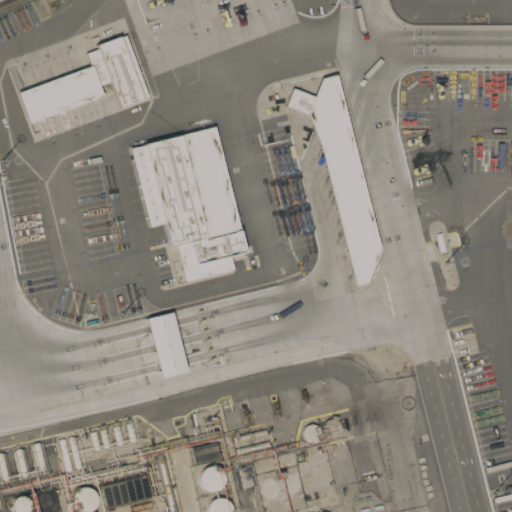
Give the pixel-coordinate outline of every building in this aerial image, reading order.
[(16,93),(89,67),(84,54),(95,50),(93,45),(125,34),(149,101),(117,112),(107,84),(97,87),(100,96),(27,122),(16,93)] [(333,77),(375,249),(363,282),(353,285),(318,149),(305,115),(283,106),(290,89),(312,98),(319,80),(333,77)] [(214,123),(245,250),(228,254),(232,272),(183,284),(173,246),(168,247),(162,223),(146,226),(126,145),(214,123)] [(169,312),(183,372),(160,378),(145,317),(169,312)] [(335,436),(334,437),(333,438),(331,439),(330,439),(328,439),(327,439),(325,438),(324,437),(322,436),(321,435),(321,434),(320,432),(320,431),(320,429),(320,427),(321,426),(321,425),(322,423),(324,422),(325,421),(326,421),(328,421),(330,421),(331,421),(333,421),(334,422),(335,423),(336,424),(337,426),(338,427),(338,429),(338,431),(338,432),(337,434),(336,435),(335,436)] [(125,424),(127,424),(129,423),(130,424),(131,424),(135,441),(134,442),(131,443),(129,443),(128,442),(125,425),(125,424)] [(317,438),(316,440),(315,441),(314,442),(313,443),(311,443),(309,443),(308,443),(306,443),(305,442),(303,441),(302,440),(301,439),(301,438),(300,436),(300,435),(300,433),(300,431),(301,430),(302,428),(303,427),(304,426),(305,426),(307,425),(309,425),(310,425),(312,425),(313,426),(315,427),(316,428),(317,429),(318,430),(318,432),(318,434),(318,435),(318,437),(317,438)] [(112,427),(114,427),(116,427),(117,427),(118,428),(121,444),(120,446),(119,446),(117,446),(116,446),(115,446),(111,428),(112,427)] [(99,430),(101,430),(103,430),(104,430),(105,431),(108,447),(107,449),(105,449),(104,449),(102,449),(98,431),(99,430)] [(262,430),(263,431),(264,432),(265,434),(264,436),(233,443),(232,442),(231,440),(231,439),(232,437),(262,430)] [(90,433),(92,432),(94,432),(95,433),(99,450),(95,451),(93,451),(89,434),(90,433)] [(68,438),(69,437),(72,437),(73,438),(80,468),(78,469),(77,470),(75,470),(74,469),(67,439),(68,438)] [(59,440),(60,439),(62,439),(64,440),(71,471),(69,472),(67,472),(65,472),(64,471),(58,441),(59,440)] [(265,442),(266,443),(267,444),(267,446),(267,448),(266,448),(236,455),(235,455),(235,453),(234,451),(234,450),(235,449),(265,442)] [(33,444),(35,443),(36,443),(37,444),(43,469),(42,471),(41,471),(39,471),(38,471),(37,470),(31,445),(33,444)] [(212,443),(216,459),(192,464),(188,449),(212,443)] [(16,450),(18,450),(20,451),(25,475),(23,477),(20,477),(19,476),(14,451),(16,450)] [(174,511),(165,511),(154,459),(154,457),(155,456),(156,455),(157,455),(159,455),(160,456),(161,456),(162,458),(174,511)] [(220,485),(219,487),(217,489),(215,490),(213,491),(211,492),(209,492),(207,492),(204,491),(202,491),(201,489),(199,488),(198,486),(197,484),(196,482),(196,479),(196,477),(196,475),(197,473),(199,471),(200,469),(202,468),(204,467),(206,466),(208,466),(211,466),(213,467),(215,468),(217,469),(218,470),(220,472),(221,474),(221,477),(222,479),(222,481),(221,483),(220,485)] [(298,490),(297,492),(295,493),(294,493),(292,494),(291,494),(289,494),(287,493),(286,493),(284,492),(283,491),(282,489),(281,488),(281,486),(281,484),(281,483),(281,481),(282,480),(283,478),(284,477),(285,476),(287,475),(289,475),(290,475),(292,475),(294,475),(295,476),(296,477),(298,478),(299,479),(299,481),(300,482),(300,484),(300,486),(300,487),(299,489),(298,490)] [(277,495),(276,496),(274,497),(273,498),(271,498),(270,499),(268,499),(266,498),(265,498),(264,497),(262,496),(261,494),(260,493),(260,491),(260,490),(260,488),(260,486),(261,485),(261,484),(263,482),(264,481),(265,480),(267,480),(269,480),(270,480),(272,480),(273,481),(275,481),(276,483),(277,484),(278,485),(278,487),(279,489),(279,490),(278,492),(278,493),(277,495)] [(89,511),(87,511),(76,511),(75,511),(73,509),(72,508),(71,506),(70,504),(70,502),(70,500),(70,498),(71,496),(72,494),(73,492),(75,491),(77,490),(79,489),(81,489),(83,489),(85,489),(87,490),(89,491),(91,492),(92,494),(93,496),(94,498),(94,500),(94,502),(94,504),(93,506),(92,508),(90,510),(89,511)] [(50,509),(49,510),(47,510),(46,510),(44,510),(42,510),(41,509),(39,508),(38,507),(37,506),(37,504),(36,503),(36,501),(36,499),(36,498),(37,496),(38,495),(39,494),(40,493),(42,492),(43,492),(45,492),(47,492),(48,492),(50,493),(51,494),(52,495),(53,496),(54,498),(54,499),(55,501),(55,502),(54,504),(54,505),(53,507),(52,508),(50,509)] [(288,511),(287,511),(286,510),(286,508),(285,506),(285,505),(286,503),(286,501),(287,500),(288,499),(290,498),(291,497),(293,496),(294,496),(296,496),(298,497),(299,497),(301,498),(302,499),(303,501),(304,502),(304,504),(304,505),(304,507),(304,509),(303,510),(302,511),(288,511)] [(13,511),(12,509),(12,508),(12,506),(12,504),(12,503),(13,501),(14,500),(15,499),(17,498),(18,498),(20,497),(21,497),(23,497),(24,498),(26,499),(27,500),(28,501),(29,502),(30,504),(30,505),(30,507),(30,509),(29,510),(29,511),(13,511)] [(204,511),(204,509),(204,507),(205,505),(206,503),(208,501),(210,500),(212,499),(214,498),(216,498),(219,498),(221,499),(223,500),(225,501),(226,503),(228,504),(229,506),(229,509),(230,511),(229,511),(204,511)] [(265,511),(265,510),(265,509),(265,507),(266,506),(267,504),(268,503),(270,502),(271,502),(273,501),(274,501),(276,502),(277,502),(279,503),(280,504),(281,505),(282,506),(283,508),(283,509),(283,511),(265,511)]
